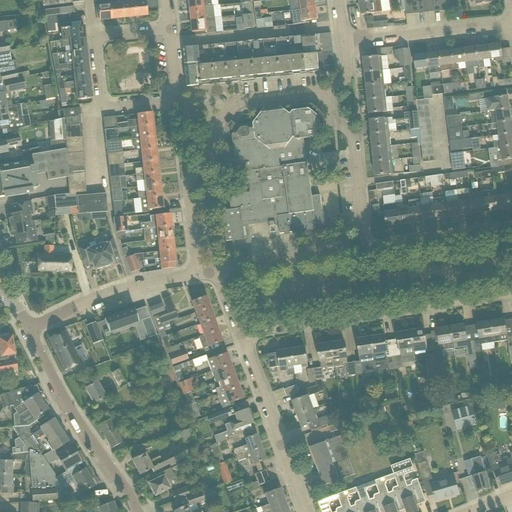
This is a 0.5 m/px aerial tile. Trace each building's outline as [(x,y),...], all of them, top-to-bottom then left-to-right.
[(108,0),(109,4),(111,19),(123,18),(121,3),(115,4),(114,0),(108,0)] [(127,0),(127,2),(121,3),(123,18),(135,17),(133,0),(127,0)] [(133,0),(135,17),(147,15),(145,1),(139,1),(139,0),(133,0)] [(188,0),(190,9),(213,6),(213,5),(213,6),(211,0),(188,0)] [(299,0),(301,9),(315,7),(314,0),(299,0)] [(374,1),(359,3),(361,15),(390,11),(388,0),(387,0),(384,1),(381,2),(374,1)] [(445,0),(438,0),(440,11),(447,11),(445,0)] [(424,1),(417,2),(418,14),(425,13),(424,1)] [(411,2),(404,3),(405,15),(412,14),(411,2)] [(242,4),(243,15),(252,14),(250,3),(242,4)] [(109,4),(97,6),(99,20),(111,19),(109,4)] [(190,9),(191,20),(215,18),(213,6),(190,9)] [(74,13),(74,7),(59,9),(44,10),(45,16),(55,15),(59,15),(68,14),(74,13)] [(315,7),(301,9),(291,11),(293,25),(309,23),(309,21),(317,19),(315,7)] [(252,14),(243,15),(245,30),(254,28),(252,14)] [(55,15),(45,16),(45,23),(56,22),(55,15)] [(262,20),(258,21),(259,27),(262,27),(263,27),(273,26),(272,17),(262,19),(262,20)] [(215,18),(191,20),(192,32),(207,31),(207,34),(216,33),(215,18)] [(0,22),(0,31),(17,29),(15,20),(0,22)] [(85,39),(83,26),(60,29),(62,41),(70,39),(70,40),(85,39)] [(331,33),(315,35),(318,66),(334,65),(331,33)] [(315,35),(302,36),(306,71),(319,69),(318,66),(315,35)] [(302,36),(289,38),(293,72),(306,71),(302,36)] [(289,38),(276,39),(280,73),(293,72),(289,38)] [(61,41),(61,47),(71,46),(71,52),(86,50),(85,39),(70,40),(61,41)] [(276,39),(262,40),(267,74),(280,73),(276,39)] [(262,40),(250,41),(254,76),(267,74),(262,40)] [(250,41),(237,43),(241,74),(243,74),(243,77),(254,76),(250,41)] [(0,44),(0,52),(9,51),(8,43),(0,44)] [(241,74),(237,43),(195,47),(200,82),(238,78),(238,75),(241,74)] [(500,44),(487,46),(489,59),(490,67),(494,67),(494,62),(503,61),(503,63),(511,62),(510,52),(509,48),(501,50),(500,44)] [(487,46),(475,47),(478,67),(478,69),(484,68),(483,60),(489,59),(487,46)] [(200,82),(195,47),(183,48),(187,87),(199,86),(198,82),(200,82)] [(475,47),(463,49),(466,68),(478,67),(475,47)] [(363,58),(364,72),(383,70),(388,69),(387,56),(381,56),(380,49),(368,50),(368,57),(363,58)] [(403,66),(403,68),(410,67),(409,65),(410,65),(408,49),(398,50),(398,51),(399,59),(400,66),(403,66)] [(463,49),(450,51),(453,70),(466,68),(463,49)] [(66,64),(87,62),(86,50),(71,52),(65,52),(66,64)] [(428,67),(428,73),(441,71),(438,52),(438,50),(431,51),(431,53),(426,54),(428,67)] [(450,51),(438,52),(441,71),(441,72),(453,70),(450,51)] [(0,76),(1,82),(7,81),(18,78),(17,74),(16,70),(10,72),(8,62),(10,62),(9,53),(0,53),(0,76)] [(415,69),(428,67),(426,54),(414,56),(415,69)] [(73,69),(74,76),(89,74),(87,62),(66,64),(59,65),(54,66),(55,75),(60,74),(62,71),(62,70),(67,69),(67,70),(73,69)] [(364,72),(366,86),(384,84),(383,70),(364,72)] [(63,77),(56,78),(58,90),(62,89),(64,89),(70,88),(90,86),(89,74),(74,76),(75,82),(63,83),(63,78),(63,77)] [(7,81),(9,92),(25,89),(23,77),(18,78),(7,81)] [(492,78),(493,88),(511,85),(511,79),(497,81),(497,78),(492,78)] [(460,82),(455,83),(456,93),(469,91),(467,81),(460,81),(460,82)] [(455,83),(442,85),(443,94),(456,93),(455,83)] [(52,84),(44,86),(47,99),(54,98),(52,84)] [(366,86),(367,100),(386,98),(384,84),(366,86)] [(430,86),(431,93),(432,96),(443,94),(442,85),(430,86)] [(70,88),(71,94),(76,94),(77,100),(92,98),(90,86),(70,88)] [(62,89),(58,90),(59,95),(58,95),(60,104),(68,103),(66,94),(65,94),(64,89),(62,89)] [(489,112),(509,109),(507,90),(467,96),(468,102),(486,99),(488,112),(489,112)] [(0,93),(0,107),(11,106),(9,92),(0,93)] [(403,107),(403,113),(414,112),(413,103),(412,95),(406,96),(407,103),(407,107),(403,107)] [(386,98),(367,100),(368,114),(387,112),(393,111),(391,97),(386,98)] [(445,99),(446,111),(452,110),(453,107),(452,98),(445,99)] [(11,106),(0,107),(0,121),(8,120),(10,131),(24,128),(20,104),(11,106)] [(323,222),(323,221),(323,220),(320,195),(312,196),(304,139),(313,138),(321,127),(319,117),(309,109),(292,111),(291,114),(289,113),(279,106),(265,108),(253,123),(240,125),(239,127),(237,126),(233,132),(234,133),(232,136),(233,146),(227,147),(226,149),(229,174),(241,172),(242,185),(248,184),(250,192),(235,194),(230,201),(231,210),(222,211),(226,242),(245,239),(243,226),(249,225),(248,220),(277,216),(280,234),(316,229),(318,229),(318,228),(319,228),(321,227),(322,226),(322,224),(323,223),(323,222)] [(62,110),(63,119),(80,115),(80,108),(70,109),(62,110)] [(489,112),(491,124),(511,121),(509,109),(489,112)] [(409,119),(410,130),(416,129),(415,121),(414,112),(403,113),(404,119),(409,119)] [(127,127),(153,125),(152,113),(137,114),(137,119),(126,120),(127,127)] [(65,139),(64,132),(64,125),(81,124),(80,115),(63,119),(49,122),(50,142),(65,141),(65,139)] [(445,117),(447,130),(461,128),(459,115),(445,117)] [(104,130),(116,129),(115,117),(102,118),(104,130)] [(369,120),(371,134),(389,132),(387,118),(369,120)] [(498,130),(499,135),(511,133),(511,131),(511,121),(491,124),(492,130),(498,130)] [(64,125),(64,132),(81,131),(81,124),(64,125)] [(153,125),(129,127),(130,133),(131,139),(133,139),(154,137),(153,125)] [(116,129),(104,130),(104,131),(105,142),(118,141),(117,134),(123,134),(123,128),(116,129)] [(447,130),(449,142),(462,140),(461,128),(447,130)] [(64,132),(65,139),(82,138),(81,131),(64,132)] [(371,134),(372,148),(390,146),(389,132),(371,134)] [(493,142),(494,148),(494,149),(511,146),(511,133),(499,135),(493,136),(493,142)] [(154,137),(133,139),(134,151),(141,150),(156,149),(154,137)] [(7,149),(21,146),(19,138),(4,141),(4,140),(0,141),(0,153),(7,152),(7,149)] [(65,139),(65,141),(65,146),(82,145),(82,138),(65,139)] [(462,140),(449,142),(450,151),(472,148),(471,139),(462,140)] [(105,142),(106,154),(122,152),(121,140),(118,141),(105,142)] [(20,148),(22,155),(39,151),(37,144),(20,148)] [(65,146),(66,149),(66,153),(83,152),(82,145),(65,146)] [(372,148),(373,161),(398,159),(397,145),(390,146),(372,148)] [(498,161),(499,167),(499,168),(503,167),(511,165),(511,146),(494,149),(494,148),(488,149),(489,155),(497,154),(498,161)] [(66,160),(66,153),(66,149),(31,155),(32,162),(27,163),(26,163),(15,165),(16,168),(20,167),(21,168),(24,168),(25,172),(28,172),(28,174),(34,172),(35,174),(46,173),(47,181),(53,180),(54,196),(69,194),(68,189),(68,182),(67,175),(67,168),(66,160)] [(156,149),(141,150),(142,162),(157,161),(156,149)] [(83,152),(66,153),(66,160),(83,159),(83,152)] [(106,154),(108,166),(123,164),(122,152),(106,154)] [(449,155),(452,170),(465,168),(462,153),(449,155)] [(66,160),(67,168),(84,166),(83,159),(66,160)] [(398,159),(373,161),(375,176),(392,174),(392,175),(403,174),(402,161),(400,161),(399,159),(398,159)] [(157,161),(142,162),(143,168),(134,169),(135,175),(158,172),(157,161)] [(108,166),(109,177),(119,176),(119,177),(125,176),(123,164),(108,166)] [(37,188),(35,174),(34,172),(28,174),(28,172),(25,172),(24,168),(21,168),(20,167),(16,168),(15,165),(0,167),(0,197),(32,193),(31,189),(37,188)] [(67,168),(67,175),(84,173),(84,166),(67,168)] [(479,173),(480,179),(480,178),(481,183),(486,182),(486,179),(493,178),(492,174),(491,171),(479,173)] [(158,172),(135,175),(136,181),(144,180),(145,186),(160,184),(158,172)] [(67,175),(68,182),(85,180),(84,173),(67,175)] [(429,176),(430,182),(431,182),(431,187),(444,185),(442,175),(429,176)] [(109,177),(111,190),(120,189),(119,177),(119,176),(109,177)] [(68,182),(68,189),(85,188),(85,180),(68,182)] [(391,189),(394,188),(393,182),(376,184),(376,190),(385,189),(386,193),(392,192),(391,189)] [(160,184),(145,186),(145,192),(137,193),(137,199),(140,199),(161,196),(160,184)] [(69,196),(76,196),(86,195),(85,188),(68,189),(69,194),(69,196)] [(112,202),(120,201),(122,201),(121,189),(120,189),(111,190),(112,202)] [(507,189),(494,191),(497,210),(509,209),(507,195),(508,195),(507,189)] [(489,190),(481,191),(485,212),(497,210),(494,191),(489,191),(489,190)] [(481,191),(469,193),(472,214),(485,212),(481,191)] [(457,195),(460,216),(472,214),(469,193),(457,195)] [(69,207),(77,207),(76,196),(69,196),(69,194),(54,196),(54,200),(55,208),(55,209),(60,208),(69,207)] [(76,196),(77,207),(78,214),(99,213),(107,212),(105,194),(86,195),(76,196)] [(457,195),(445,197),(447,217),(460,216),(457,195)] [(161,196),(140,199),(140,203),(141,213),(149,212),(148,210),(163,208),(161,196)] [(445,197),(433,199),(434,205),(433,205),(435,219),(447,217),(445,197)] [(433,198),(420,199),(423,221),(435,219),(433,205),(434,205),(433,199),(433,198)] [(408,201),(409,205),(409,209),(408,209),(410,223),(423,221),(420,199),(408,201)] [(47,209),(55,208),(54,200),(46,201),(47,209)] [(120,201),(112,202),(114,216),(122,215),(120,201)] [(8,215),(9,225),(31,222),(30,215),(32,215),(30,202),(10,205),(10,206),(12,206),(14,214),(8,215)] [(403,202),(395,203),(398,224),(410,223),(408,209),(409,209),(409,205),(403,206),(403,202)] [(398,224),(395,203),(383,205),(386,226),(398,224)] [(77,207),(69,207),(70,215),(78,214),(77,207)] [(140,230),(151,228),(171,226),(170,214),(150,216),(150,222),(139,224),(140,230)] [(113,226),(116,233),(120,232),(120,231),(127,231),(126,217),(112,218),(113,226)] [(31,222),(9,225),(11,236),(17,235),(18,243),(16,243),(16,244),(36,241),(34,228),(32,228),(31,222)] [(153,240),(158,240),(172,238),(171,226),(151,228),(153,240)] [(122,233),(116,235),(119,241),(125,239),(122,233)] [(103,244),(96,246),(103,268),(110,265),(109,264),(111,263),(109,257),(112,256),(110,251),(116,249),(113,240),(112,237),(101,240),(103,244)] [(158,240),(159,251),(174,250),(172,238),(158,240)] [(88,244),(77,248),(78,251),(81,260),(87,258),(89,264),(92,263),(94,269),(96,268),(96,269),(95,269),(96,270),(103,268),(96,246),(90,248),(88,244)] [(70,256),(53,255),(53,246),(44,246),(44,255),(37,255),(38,271),(70,272),(70,256)] [(174,250),(159,251),(161,269),(173,268),(173,262),(175,262),(174,250)] [(125,258),(130,273),(138,270),(134,255),(125,258)] [(191,301),(195,313),(209,307),(205,296),(191,301)] [(162,299),(167,312),(174,309),(170,297),(162,299)] [(164,311),(161,303),(149,308),(152,316),(164,311)] [(195,313),(200,324),(214,319),(209,307),(195,313)] [(108,332),(138,322),(133,309),(104,319),(108,332)] [(153,317),(156,326),(168,322),(177,319),(175,312),(159,318),(158,315),(153,317)] [(147,338),(156,335),(150,317),(140,321),(147,338)] [(200,324),(204,335),(218,330),(214,319),(200,324)] [(504,319),(490,321),(494,342),(507,340),(509,348),(511,362),(511,361),(511,334),(507,336),(504,319)] [(477,325),(471,326),(473,341),(476,359),(477,367),(484,366),(480,344),(494,342),(490,321),(477,323),(477,325)] [(85,326),(92,344),(102,341),(95,322),(85,326)] [(156,326),(161,338),(166,336),(163,329),(169,327),(168,322),(156,326)] [(467,342),(464,327),(464,325),(450,327),(454,348),(454,349),(466,347),(468,362),(469,361),(470,369),(477,368),(477,367),(476,359),(473,341),(467,342)] [(454,348),(450,327),(437,330),(439,343),(432,344),(434,355),(436,372),(437,372),(438,377),(443,376),(442,370),(444,370),(442,361),(444,361),(442,350),(454,348)] [(409,330),(413,354),(413,355),(414,355),(427,353),(424,330),(418,330),(418,328),(409,330)] [(218,330),(204,335),(197,337),(202,349),(222,342),(218,330)] [(413,354),(409,330),(401,331),(402,333),(397,334),(398,344),(400,353),(405,352),(405,355),(413,354)] [(49,339),(65,371),(77,365),(87,360),(81,347),(74,350),(65,331),(49,339)] [(161,338),(165,349),(170,347),(167,341),(169,340),(167,335),(166,336),(161,338)] [(372,354),(370,338),(370,336),(362,337),(362,339),(357,340),(359,349),(360,361),(361,364),(374,363),(372,354)] [(370,338),(372,354),(373,354),(374,363),(384,361),(386,374),(395,373),(393,357),(394,356),(392,346),(388,347),(388,349),(386,349),(384,336),(370,338)] [(0,338),(0,371),(5,371),(17,369),(11,337),(0,338)] [(346,352),(344,342),(339,342),(339,340),(331,342),(331,344),(334,367),(343,366),(343,362),(347,361),(346,352)] [(317,346),(320,365),(325,365),(325,369),(334,367),(331,344),(317,346)] [(170,347),(165,349),(168,356),(171,365),(187,359),(184,350),(180,352),(177,345),(170,347)] [(304,348),(290,350),(293,366),(300,365),(300,369),(307,368),(304,348)] [(293,366),(290,350),(278,352),(278,353),(275,354),(275,353),(267,354),(269,369),(280,367),(281,372),(286,371),(285,367),(293,366)] [(207,361),(210,371),(230,364),(226,353),(207,360),(206,355),(192,360),(194,367),(202,364),(201,363),(207,361)] [(401,355),(394,356),(393,357),(395,373),(401,372),(400,368),(403,367),(401,355)] [(436,372),(434,355),(427,356),(429,373),(436,372)] [(360,361),(353,362),(355,375),(362,374),(361,364),(360,361)] [(355,375),(353,362),(346,364),(348,376),(355,375)] [(215,383),(218,382),(234,376),(230,364),(210,371),(215,383)] [(172,367),(178,383),(183,381),(177,366),(172,367)] [(321,368),(314,369),(316,381),(315,381),(316,386),(317,385),(318,389),(323,387),(321,384),(322,384),(321,380),(322,380),(321,368)] [(110,373),(119,389),(127,384),(118,369),(110,373)] [(308,382),(315,381),(316,381),(314,369),(306,370),(308,382)] [(215,389),(217,395),(238,387),(234,376),(218,382),(219,387),(215,389)] [(487,376),(479,377),(481,391),(489,390),(487,376)] [(192,378),(183,381),(178,383),(183,394),(190,392),(193,391),(191,386),(194,385),(192,378)] [(114,391),(110,384),(100,389),(96,382),(84,389),(93,404),(105,397),(114,391)] [(297,393),(299,392),(296,385),(284,390),(286,397),(297,393)] [(292,401),(297,414),(312,409),(318,406),(314,394),(324,390),(323,387),(318,389),(317,385),(316,386),(306,389),(309,396),(307,397),(307,396),(301,398),(299,392),(297,393),(299,399),(292,401)] [(31,424),(43,416),(42,416),(41,414),(48,409),(37,394),(36,394),(31,386),(0,395),(0,399),(3,409),(12,406),(14,409),(13,409),(18,416),(18,427),(28,426),(31,424)] [(238,387),(217,395),(221,406),(228,403),(228,404),(243,399),(238,387)] [(470,388),(461,390),(462,399),(472,397),(470,388)] [(190,392),(183,394),(187,405),(194,403),(190,392)] [(194,403),(187,405),(192,419),(199,416),(194,403)] [(418,403),(409,406),(411,413),(420,411),(418,403)] [(473,405),(451,411),(457,431),(478,425),(473,405)] [(228,437),(228,438),(242,431),(241,430),(250,427),(249,424),(251,423),(249,417),(251,416),(249,409),(235,414),(237,420),(229,423),(230,423),(227,425),(229,430),(226,431),(226,432),(222,434),(213,436),(216,443),(228,437)] [(312,409),(297,414),(297,415),(296,416),(299,422),(300,421),(302,427),(307,425),(310,431),(320,428),(320,427),(335,422),(332,414),(317,419),(318,420),(316,421),(314,415),(316,414),(317,413),(317,412),(317,411),(317,410),(316,410),(315,409),(314,409),(313,409),(312,410),(312,409)] [(206,417),(209,424),(230,417),(228,410),(206,417)] [(121,443),(115,430),(117,429),(116,427),(119,425),(115,416),(98,425),(111,448),(121,443)] [(12,454),(14,453),(28,452),(40,457),(42,456),(44,455),(53,450),(54,451),(56,449),(60,447),(68,441),(64,435),(65,435),(64,432),(63,432),(55,421),(56,420),(54,418),(53,419),(39,428),(36,431),(31,424),(28,426),(11,427),(16,435),(17,438),(14,440),(14,448),(11,448),(12,454)] [(242,431),(228,438),(231,444),(240,441),(239,438),(244,437),(242,431)] [(233,450),(235,457),(249,451),(260,447),(256,435),(245,439),(247,445),(233,450)] [(325,442),(319,444),(309,447),(318,472),(315,473),(317,477),(320,476),(323,486),(339,480),(339,479),(342,478),(342,479),(354,474),(341,436),(329,440),(328,439),(325,441),(325,442)] [(210,447),(217,465),(224,462),(216,444),(210,447)] [(58,453),(56,449),(54,451),(53,450),(44,455),(42,456),(42,457),(48,465),(59,458),(66,471),(81,463),(75,452),(74,452),(72,450),(74,450),(71,445),(70,445),(71,446),(58,453)] [(246,485),(249,491),(259,487),(259,486),(270,482),(265,470),(262,471),(259,462),(265,460),(260,447),(249,451),(235,457),(237,462),(243,460),(243,461),(247,460),(249,465),(254,464),(257,473),(254,474),(257,481),(246,485)] [(206,449),(198,453),(201,459),(208,455),(206,449)] [(23,475),(30,476),(28,461),(28,452),(14,453),(13,460),(24,461),(24,462),(24,468),(23,468),(23,475)] [(56,499),(54,478),(54,475),(48,465),(42,457),(42,456),(40,457),(28,452),(28,461),(30,476),(31,491),(32,501),(42,500),(56,499)] [(415,454),(415,457),(417,463),(422,480),(432,478),(427,461),(426,461),(424,452),(415,454)] [(486,457),(491,472),(494,471),(499,485),(511,480),(511,452),(509,453),(511,458),(501,461),(499,454),(496,455),(496,454),(486,457)] [(132,460),(139,475),(151,469),(153,474),(178,463),(173,453),(160,460),(159,457),(154,459),(148,462),(144,454),(132,460)] [(481,457),(464,462),(468,477),(472,477),(476,492),(490,488),(481,457)] [(395,478),(398,486),(406,509),(407,511),(414,511),(417,511),(415,506),(426,502),(417,478),(412,480),(411,483),(411,484),(407,485),(404,478),(405,474),(414,471),(410,459),(391,466),(394,474),(395,478)] [(0,461),(0,474),(9,475),(10,462),(0,461)] [(224,462),(217,465),(225,484),(231,481),(224,462)] [(95,486),(85,469),(81,471),(78,465),(81,463),(66,471),(54,478),(56,499),(56,500),(68,499),(62,488),(73,482),(80,493),(82,492),(82,493),(95,486)] [(148,483),(154,496),(170,488),(166,479),(172,476),(171,474),(179,470),(177,466),(155,476),(156,479),(148,483)] [(431,484),(433,491),(436,501),(459,494),(453,473),(446,475),(447,479),(431,484)] [(9,475),(0,474),(0,487),(1,487),(1,493),(12,494),(13,487),(9,486),(9,475)] [(376,485),(379,492),(386,511),(397,511),(406,509),(398,486),(393,487),(392,490),(392,491),(388,492),(385,484),(386,481),(395,478),(394,474),(375,481),(376,485)] [(375,481),(356,488),(358,492),(360,499),(364,511),(386,511),(379,492),(374,494),(373,497),(373,498),(369,499),(366,491),(368,488),(376,485),(375,481)] [(186,487),(172,492),(175,502),(186,498),(189,497),(186,487)] [(259,487),(249,491),(252,499),(263,494),(260,487),(259,488),(259,487)] [(356,488),(337,494),(339,499),(342,506),(343,511),(364,511),(360,499),(355,501),(354,504),(355,505),(351,506),(348,498),(349,495),(358,492),(356,488)] [(173,511),(200,511),(199,509),(198,510),(197,510),(195,504),(204,501),(214,497),(211,489),(189,497),(186,498),(189,506),(186,506),(186,505),(173,511)] [(260,507),(261,511),(285,503),(279,489),(264,494),(268,504),(260,507)] [(339,499),(337,494),(318,501),(321,511),(343,511),(342,506),(336,508),(335,510),(336,511),(335,511),(331,511),(329,505),(330,502),(339,499)] [(69,500),(70,510),(72,510),(79,501),(79,499),(69,500)] [(104,505),(98,507),(99,511),(116,511),(113,502),(104,505)] [(287,511),(285,503),(261,511),(287,511)]
